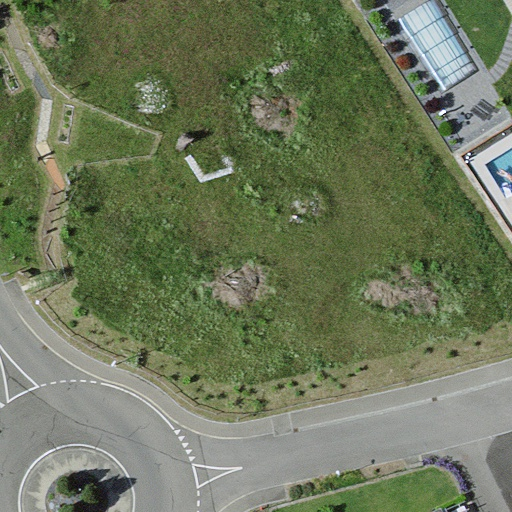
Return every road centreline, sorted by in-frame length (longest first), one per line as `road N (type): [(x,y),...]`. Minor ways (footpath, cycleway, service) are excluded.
road 1 (residential): [(171,476),(463,414)]
road 2 (residential): [(171,476),(146,434),(121,415),(63,407),(30,419)]
